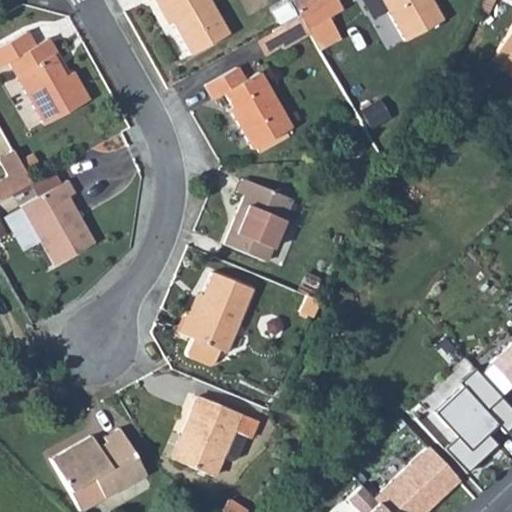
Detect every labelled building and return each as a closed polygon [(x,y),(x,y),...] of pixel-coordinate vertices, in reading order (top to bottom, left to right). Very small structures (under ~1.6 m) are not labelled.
[(143,0),(144,2),(146,0),(154,0),(186,56),(224,34),(204,0),(143,0)] [(301,0),(297,3),(292,6),(297,15),(304,27),(347,2),(346,0),(301,0)] [(378,0),(402,41),(439,20),(428,0),(378,0)] [(297,15),(270,30),(278,43),(280,47),(307,32),(304,27),(297,15)] [(511,21),(493,52),(511,63),(511,21)] [(48,55),(52,53),(44,38),(30,45),(20,28),(0,40),(0,61),(4,60),(41,125),(84,100),(70,73),(64,76),(60,78),(48,55)] [(270,30),(254,40),(261,53),(278,43),(270,30)] [(511,63),(493,52),(488,59),(511,73),(511,63)] [(64,76),(52,53),(48,55),(60,78),(64,76)] [(234,68),(201,87),(208,101),(220,94),(230,112),(227,114),(247,150),(286,128),(255,73),(241,80),(234,68)] [(9,150),(0,154),(0,168),(4,176),(0,178),(0,197),(27,183),(9,150)] [(241,196),(221,244),(263,261),(279,221),(288,200),(240,179),(234,192),(241,196)] [(63,180),(17,206),(49,265),(90,242),(64,196),(70,193),(63,180)] [(190,318),(185,316),(182,314),(175,333),(193,341),(188,355),(214,366),(221,353),(226,355),(252,291),(208,273),(199,295),(190,318)] [(194,294),(185,316),(190,318),(199,295),(194,294)] [(511,346),(508,343),(487,363),(509,387),(511,384),(511,346)] [(511,412),(471,368),(455,383),(458,386),(430,413),(453,437),(440,449),(464,474),(495,445),(485,434),(495,425),(503,434),(511,425),(511,412)] [(182,438),(172,460),(209,475),(228,430),(236,414),(194,397),(177,436),(182,438)] [(236,414),(228,430),(247,438),(254,422),(236,414)] [(99,456),(94,446),(87,435),(46,457),(77,511),(142,473),(115,428),(100,436),(102,441),(108,451),(99,456)] [(177,436),(168,458),(172,460),(182,438),(177,436)] [(102,441),(94,446),(99,456),(108,451),(102,441)] [(425,447),(370,499),(382,511),(415,511),(426,502),(429,506),(456,481),(425,447)] [(382,511),(370,499),(358,486),(344,500),(355,511),(382,511)] [(243,511),(227,501),(220,511),(243,511)]
